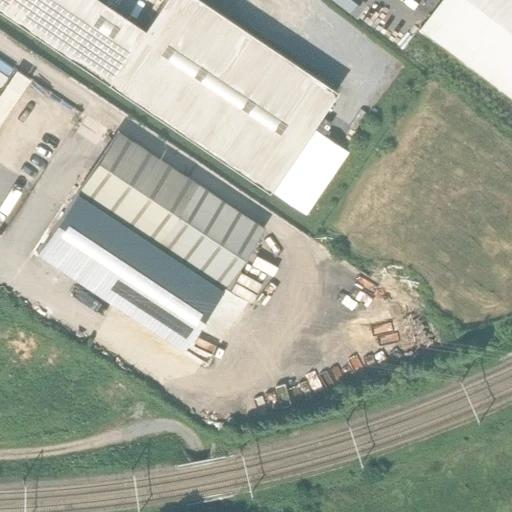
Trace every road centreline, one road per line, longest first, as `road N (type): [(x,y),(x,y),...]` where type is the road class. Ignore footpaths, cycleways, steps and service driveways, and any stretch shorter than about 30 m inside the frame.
road 1 (unknown): [(0,38),(174,150),(280,231),(295,262),(285,299),(257,334),(216,360),(190,364),(160,360),(120,338),(42,285),(0,244)]
road 2 (track): [(0,457),(176,432),(213,454),(230,511)]
road 3 (unknown): [(308,0),(368,54),(330,126)]
